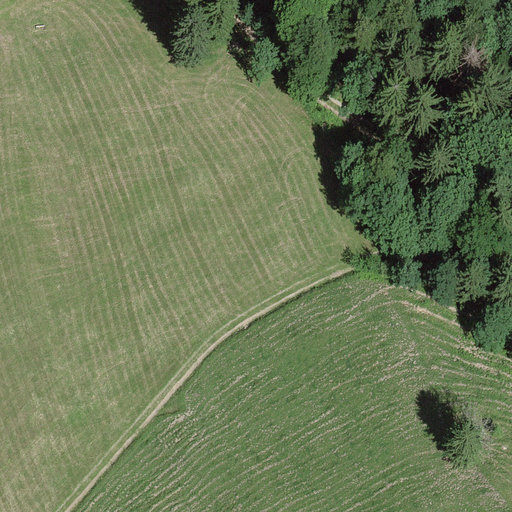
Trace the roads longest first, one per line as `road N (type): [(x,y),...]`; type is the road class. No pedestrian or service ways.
road 1 (track): [(68,511),(218,342),(340,279),(430,252),(511,260)]
road 2 (track): [(226,0),(405,179),(511,191)]
